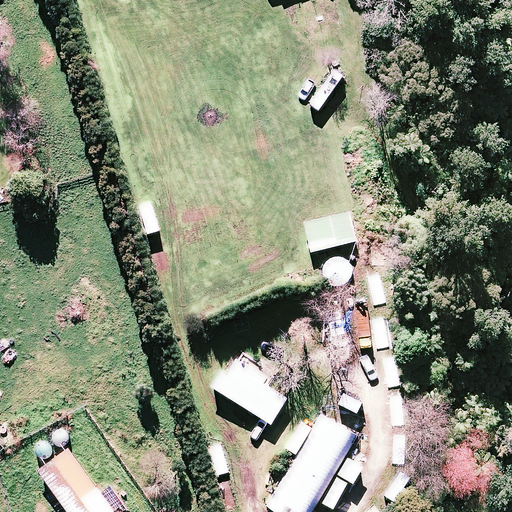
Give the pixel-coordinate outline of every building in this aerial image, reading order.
[(353,214),(306,224),(311,248),(358,238),(353,214)] [(363,273),(336,253),(321,273),(348,293),(363,273)] [(278,384),(238,360),(229,375),(223,372),(212,389),(272,426),(292,393),(278,384)] [(311,511),(357,437),(325,417),(299,459),(269,508),(275,511),(311,511)] [(42,471),(71,511),(118,511),(124,508),(111,491),(104,496),(71,450),(42,471)]
